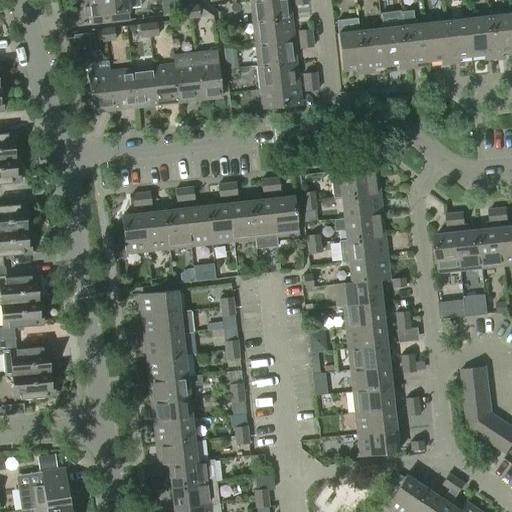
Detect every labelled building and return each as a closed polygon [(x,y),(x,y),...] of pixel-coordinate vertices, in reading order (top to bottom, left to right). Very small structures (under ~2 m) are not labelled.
[(88,0),(89,7),(84,7),(85,17),(90,17),(90,24),(129,20),(127,9),(140,7),(139,0),(88,0)] [(287,0),(264,0),(251,2),(254,23),(289,19),(287,0)] [(197,5),(189,6),(190,19),(199,18),(197,5)] [(189,6),(180,7),(182,20),(190,19),(189,6)] [(411,13),(401,14),(407,69),(416,68),(415,64),(428,62),(424,24),(412,25),(411,13)] [(399,27),(381,29),(385,67),(397,65),(398,70),(407,69),(401,14),(394,14),(398,22),(399,27)] [(511,38),(509,14),(488,17),(493,60),(502,59),(501,54),(511,52),(511,38)] [(488,17),(467,19),(471,57),(483,56),(484,61),(493,60),(488,17)] [(289,19),(254,23),(256,45),(292,41),(289,19)] [(467,19),(445,22),(450,64),(459,63),(458,59),(471,57),(467,19)] [(445,22),(424,24),(428,62),(440,61),(441,65),(450,64),(445,22)] [(156,23),(147,24),(149,37),(157,36),(156,23)] [(147,24),(139,25),(140,38),(149,37),(147,24)] [(113,28),(104,29),(106,42),(114,41),(113,28)] [(104,29),(95,30),(97,43),(106,42),(104,29)] [(381,29),(360,31),(364,74),(373,73),(373,68),(385,67),(381,29)] [(310,30),(298,31),(299,40),(311,38),(310,30)] [(360,31),(337,34),(341,72),(355,70),(356,75),(364,74),(360,31)] [(93,33),(73,35),(74,50),(94,48),(93,33)] [(311,38),(299,40),(300,49),(312,47),(311,38)] [(292,41),(256,45),(258,66),(294,62),(292,41)] [(216,51),(194,53),(199,99),(221,96),(216,51)] [(172,56),(174,66),(178,101),(199,99),(194,53),(172,56)] [(294,62),(258,66),(261,88),(296,83),(294,62)] [(174,66),(152,68),(156,104),(178,101),(174,66)] [(152,68),(131,71),(135,106),(156,104),(152,68)] [(131,71),(109,73),(113,109),(135,106),(131,71)] [(315,72),(303,74),(304,83),(316,81),(315,72)] [(109,73),(87,76),(91,111),(113,109),(109,73)] [(316,81),(304,83),(305,91),(317,90),(316,81)] [(296,83),(261,88),(263,110),(299,106),(296,83)] [(14,132),(0,133),(0,158),(13,157),(12,147),(16,146),(14,132)] [(0,183),(19,182),(17,167),(14,168),(13,157),(0,158),(0,183)] [(375,172),(330,177),(333,199),(342,198),(378,194),(375,172)] [(278,178),(269,179),(271,192),(279,191),(278,178)] [(269,179),(260,180),(262,193),(271,192),(269,179)] [(235,183),(226,184),(228,197),(236,196),(235,183)] [(226,184),(218,185),(219,198),(228,197),(226,184)] [(192,188),(184,189),(185,202),(194,201),(192,188)] [(184,189),(174,190),(176,203),(185,202),(184,189)] [(315,192),(302,193),(303,203),(316,201),(315,192)] [(149,193),(141,194),(142,206),(151,205),(149,193)] [(141,194),(132,195),(133,207),(142,206),(141,194)] [(378,194),(342,198),(344,220),(380,215),(378,194)] [(294,198),(272,200),(276,236),(298,234),(294,198)] [(277,246),(276,236),(272,200),(250,203),(254,239),(255,249),(277,246)] [(316,201),(303,203),(304,211),(317,209),(316,201)] [(0,229),(24,228),(23,217),(27,216),(25,202),(0,204),(0,229)] [(250,203),(229,205),(233,241),(254,239),(250,203)] [(229,205),(207,208),(211,244),(233,241),(229,205)] [(207,208),(186,210),(190,246),(211,244),(207,208)] [(507,208),(498,209),(500,221),(508,220),(507,208)] [(498,209),(490,210),(491,222),(500,221),(498,209)] [(186,210),(164,212),(169,249),(190,246),(186,210)] [(164,212),(143,215),(147,251),(169,249),(164,212)] [(464,212),(455,213),(456,226),(465,225),(464,212)] [(455,213),(446,214),(447,227),(456,226),(455,213)] [(143,215),(121,217),(122,229),(110,231),(113,254),(125,253),(125,254),(147,251),(143,215)] [(380,215),(344,220),(333,221),(335,232),(346,231),(347,241),(383,237),(380,215)] [(511,227),(500,228),(504,265),(511,264),(511,227)] [(0,266),(3,266),(2,254),(30,252),(29,238),(25,238),(24,228),(0,229),(0,266)] [(500,228),(479,231),(482,267),(504,265),(500,228)] [(479,231),(457,233),(461,269),(482,267),(479,231)] [(457,233),(435,235),(439,272),(461,269),(457,233)] [(319,235),(307,236),(308,245),(320,244),(319,235)] [(383,237),(347,241),(349,262),(385,258),(383,237)] [(320,244),(308,245),(309,254),(321,253),(320,244)] [(385,258),(349,262),(352,283),(352,284),(377,281),(388,280),(385,258)] [(3,266),(0,266),(0,302),(36,299),(35,288),(38,288),(37,273),(4,276),(3,266)] [(312,275),(303,276),(304,289),(313,288),(312,275)] [(404,278),(392,280),(393,288),(405,287),(404,278)] [(352,283),(335,285),(338,307),(344,307),(380,302),(377,281),(352,284),(352,283)] [(175,290),(139,294),(142,316),(178,312),(175,290)] [(464,297),(466,317),(481,315),(479,295),(464,297)] [(232,297),(219,298),(220,307),(233,306),(232,297)] [(0,309),(2,327),(0,326),(0,338),(15,337),(14,326),(42,323),(40,310),(37,310),(36,299),(0,302),(0,309)] [(380,302),(344,307),(346,328),(382,324),(380,302)] [(233,306),(220,307),(222,328),(235,327),(233,306)] [(408,311),(396,313),(396,322),(409,320),(408,311)] [(178,312),(142,316),(144,338),(180,333),(178,312)] [(409,320),(396,322),(397,330),(410,329),(409,320)] [(382,324),(346,328),(349,349),(384,345),(382,324)] [(235,327),(222,328),(225,350),(238,349),(235,327)] [(180,333),(144,338),(147,359),(200,353),(198,334),(181,336),(180,333)] [(15,337),(0,338),(0,349),(9,349),(11,373),(48,370),(47,360),(50,359),(49,344),(16,347),(15,337)] [(384,345),(349,349),(351,371),(387,367),(384,345)] [(238,349),(225,350),(226,359),(239,357),(238,349)] [(200,353),(147,359),(149,381),(185,376),(183,357),(200,355),(200,353)] [(413,354),(400,356),(401,365),(414,363),(413,354)] [(312,375),(318,374),(316,355),(309,355),(310,363),(312,375)] [(414,363),(401,365),(402,373),(415,372),(414,363)] [(387,367),(351,371),(354,392),(389,388),(387,367)] [(485,367),(460,369),(461,381),(487,378),(485,367)] [(48,370),(11,373),(12,385),(14,398),(54,395),(53,381),(49,381),(48,370)] [(240,371),(227,372),(230,393),(242,392),(240,371)] [(185,376),(149,381),(152,402),(188,398),(185,376)] [(487,378),(461,381),(463,393),(488,390),(487,378)] [(389,388),(354,392),(356,414),(392,410),(389,388)] [(488,390),(463,393),(464,404),(489,402),(488,390)] [(242,392),(230,393),(231,402),(243,400),(242,392)] [(417,397),(405,399),(406,408),(418,406),(417,397)] [(188,398),(152,402),(154,424),(190,419),(188,398)] [(489,402),(464,404),(467,428),(491,414),(489,402)] [(418,406),(406,408),(407,416),(419,415),(418,406)] [(356,416),(343,417),(345,438),(358,436),(358,435),(394,431),(392,410),(356,414),(356,416)] [(245,413),(225,416),(226,428),(234,427),(235,436),(247,434),(245,413)] [(491,414),(467,428),(487,442),(501,421),(491,414)] [(190,419),(154,424),(157,445),(193,441),(190,419)] [(501,421),(487,442),(496,448),(510,427),(501,421)] [(511,428),(510,427),(496,448),(505,455),(511,444),(511,428)] [(358,435),(358,436),(361,457),(396,453),(394,431),(358,435)] [(247,434),(235,436),(236,445),(248,443),(247,434)] [(193,441),(157,445),(159,467),(170,466),(170,465),(195,462),(193,441)] [(422,441),(410,442),(410,451),(423,450),(422,441)] [(262,454),(250,455),(251,464),(263,463),(262,454)] [(54,467),(52,455),(36,458),(38,469),(54,467)] [(195,462),(170,465),(170,466),(172,487),(216,482),(213,460),(195,462)] [(42,485),(18,488),(21,511),(33,509),(70,504),(65,469),(40,472),(42,485)] [(448,475),(441,486),(448,490),(455,480),(448,475)] [(405,476),(385,506),(394,511),(407,511),(424,488),(405,476)] [(455,480),(448,490),(456,495),(463,484),(455,480)] [(216,482),(172,487),(174,508),(218,503),(216,482)] [(424,488),(407,511),(433,511),(442,500),(424,488)] [(266,489),(254,490),(255,499),(267,497),(266,489)] [(267,497),(255,499),(256,508),(268,506),(267,497)] [(442,500),(433,511),(459,511),(442,500)] [(219,511),(218,503),(174,508),(174,511),(219,511)] [(459,511),(478,511),(465,503),(459,511)]
